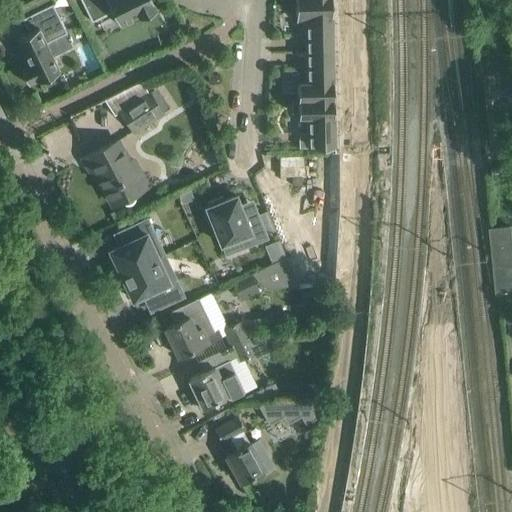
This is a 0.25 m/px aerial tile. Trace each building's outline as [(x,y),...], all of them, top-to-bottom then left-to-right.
[(112,11),(119,25),(139,15),(139,17),(156,9),(151,0),(80,0),(91,21),(112,11)] [(16,37),(18,41),(28,62),(19,66),(28,84),(59,69),(46,42),(67,32),(52,3),(22,18),(28,31),(16,37)] [(331,3),(296,4),(296,21),(305,21),(306,51),(332,51),(331,3)] [(332,51),(306,51),(306,82),(297,82),(298,99),(333,98),(332,51)] [(148,92),(118,111),(131,132),(134,130),(161,112),(149,93),(148,92)] [(298,100),(291,100),(292,113),(298,112),(298,116),(307,116),(307,132),(298,133),(299,147),(335,147),(333,98),(298,99),(298,100)] [(112,204),(121,199),(121,201),(122,202),(123,202),(124,203),(125,203),(126,204),(128,204),(129,203),(130,203),(131,203),(132,202),(133,201),(134,200),(134,199),(135,198),(135,196),(135,195),(134,194),(134,193),(142,188),(118,140),(83,158),(93,178),(98,176),(112,204)] [(178,195),(182,205),(194,200),(190,191),(178,195)] [(206,211),(204,212),(210,228),(213,227),(223,253),(224,252),(226,256),(269,239),(259,215),(248,219),(243,206),(239,198),(236,199),(234,196),(225,199),(224,196),(208,202),(210,208),(206,210),(206,211)] [(111,249),(109,249),(110,251),(114,259),(111,260),(118,276),(164,254),(147,218),(122,230),(127,241),(119,245),(111,249)] [(511,291),(511,223),(496,224),(498,292),(511,291)] [(164,254),(118,276),(126,291),(129,290),(132,297),(133,299),(135,299),(134,298),(142,295),(151,291),(159,308),(184,296),(164,254)] [(286,256),(251,273),(269,290),(298,284),(286,256)] [(250,273),(232,282),(241,302),(260,294),(250,273)] [(164,327),(179,356),(221,336),(218,328),(213,330),(198,298),(170,311),(175,322),(164,327)] [(243,318),(222,328),(230,345),(256,332),(259,331),(254,320),(243,318)] [(256,332),(230,345),(237,361),(258,352),(259,355),(274,348),(265,330),(259,331),(256,332)] [(203,407),(227,395),(228,399),(245,391),(229,359),(189,378),(195,392),(191,394),(198,409),(202,406),(203,407)] [(267,403),(262,408),(271,425),(285,417),(289,424),(302,417),(307,425),(317,420),(317,402),(267,403)] [(251,442),(250,440),(249,441),(243,431),(245,429),(238,417),(215,430),(222,442),(224,441),(230,452),(225,454),(241,482),(263,470),(265,473),(275,468),(258,438),(251,442)]
